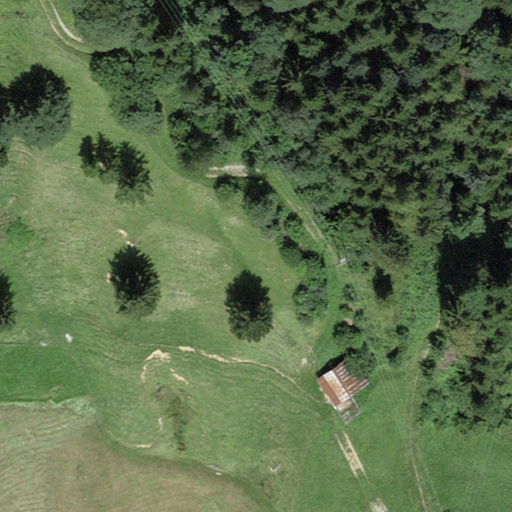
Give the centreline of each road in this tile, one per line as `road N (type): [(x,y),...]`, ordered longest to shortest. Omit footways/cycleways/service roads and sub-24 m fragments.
road 1 (track): [(45,0),(61,34),(77,46),(109,48),(143,72),(182,166),(273,179),(319,238),(335,306),(306,370),(381,511)]
road 2 (track): [(269,511),(251,490),(227,479),(116,449),(72,407),(0,401)]
